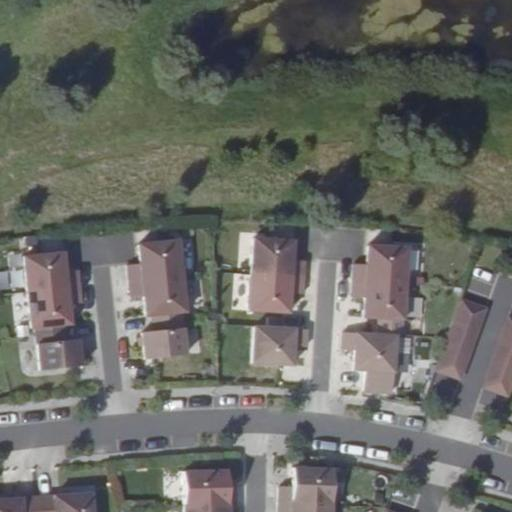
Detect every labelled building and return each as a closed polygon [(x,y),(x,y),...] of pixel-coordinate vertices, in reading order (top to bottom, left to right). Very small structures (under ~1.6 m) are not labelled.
[(253,238),(250,274),(303,277),(304,261),(291,260),(292,240),(253,238)] [(176,239),(136,244),(138,264),(126,265),(127,281),(180,275),(176,239)] [(351,264),(350,280),(403,283),(405,247),(365,245),(364,265),(351,264)] [(22,256),(26,292),(78,286),(76,270),(63,271),(61,252),(22,256)] [(250,274),(248,310),(288,313),(289,293),(302,294),(303,277),(250,274)] [(180,275),(127,281),(129,298),(142,296),(144,315),(150,315),(180,312),(184,311),(180,275)] [(403,283),(350,280),(349,297),(362,298),(361,317),(401,320),(403,283)] [(29,328),(33,327),(63,324),(69,324),(67,304),(80,303),(78,286),(26,292),(29,328)] [(485,309),(462,301),(437,371),(460,379),(485,309)] [(185,356),(180,312),(150,315),(152,332),(140,333),(143,360),(185,356)] [(511,382),(511,318),(509,318),(483,388),(507,396),(511,382)] [(33,327),(38,371),(80,367),(77,340),(65,341),(63,324),(33,327)] [(305,329),(252,326),(250,364),(290,366),(291,346),(304,347),(305,329)] [(395,336),(342,332),(341,350),(354,351),(353,370),(393,373),(395,336)] [(277,486),(277,503),(330,505),(331,469),(291,468),(291,487),(277,486)] [(226,472),(181,473),(182,506),(235,504),(234,489),(226,489),(226,481),(226,472)] [(36,496),(36,511),(90,511),(89,493),(36,496)] [(36,511),(36,496),(0,498),(0,511),(36,511)] [(329,511),(330,505),(277,503),(276,511),(329,511)]
